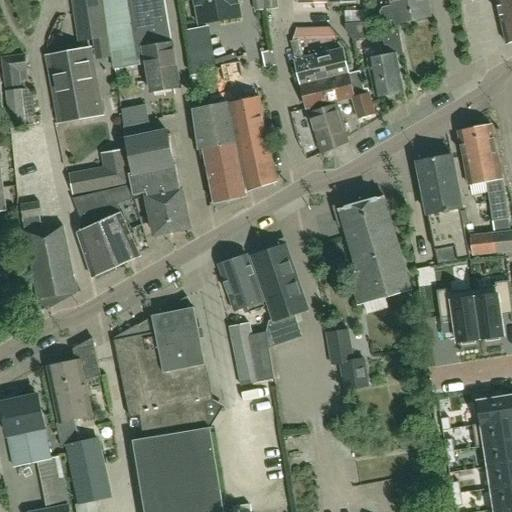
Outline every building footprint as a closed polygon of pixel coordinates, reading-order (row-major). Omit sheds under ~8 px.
[(101,0),(71,0),(74,17),(76,16),(77,21),(75,21),(78,42),(107,38),(101,0)] [(106,0),(103,1),(108,32),(114,70),(147,65),(152,92),(176,88),(174,74),(177,74),(174,57),(172,58),(170,44),(162,0),(106,0)] [(237,0),(194,0),(200,26),(241,18),(237,0)] [(264,10),(263,0),(252,0),(254,11),(265,10),(264,10)] [(277,0),(263,0),(264,10),(279,9),(277,0)] [(389,0),(391,7),(383,9),(381,13),(382,20),(386,22),(394,20),(395,25),(403,23),(397,0),(389,0)] [(397,0),(403,23),(431,18),(427,0),(397,0)] [(511,0),(495,0),(506,45),(511,41),(511,0)] [(353,40),(369,38),(368,23),(346,25),(346,32),(353,40)] [(382,35),(387,56),(368,60),(376,97),(404,92),(396,56),(403,55),(398,34),(382,35)] [(67,50),(80,121),(102,117),(89,48),(67,50)] [(58,125),(80,121),(67,50),(45,53),(58,125)] [(272,51),(262,53),(265,68),(277,66),(272,51)] [(343,51),(296,63),(303,90),(350,79),(343,51)] [(2,58),(6,88),(22,86),(21,82),(28,78),(28,70),(25,54),(2,58)] [(251,84),(250,65),(233,66),(234,85),(251,84)] [(354,78),(350,79),(353,99),(359,121),(374,115),(369,93),(364,94),(360,77),(354,78)] [(350,79),(303,90),(308,110),(309,110),(336,104),(353,99),(350,79)] [(26,127),(22,90),(6,91),(10,129),(26,127)] [(277,182),(260,98),(245,101),(262,186),(277,182)] [(247,190),(262,186),(245,101),(230,105),(247,190)] [(246,196),(245,191),(235,141),(234,141),(230,120),(227,103),(212,107),(194,110),(199,150),(203,149),(215,202),(230,199),(246,196)] [(336,104),(309,110),(321,154),(348,143),(338,106),(337,107),(336,104)] [(153,134),(150,121),(124,126),(127,140),(134,173),(129,174),(134,196),(147,193),(155,234),(173,231),(190,228),(177,165),(175,166),(168,131),(153,134)] [(469,185),(480,183),(486,182),(489,196),(505,193),(492,126),(459,132),(469,185)] [(105,167),(94,169),(98,191),(123,186),(131,185),(125,150),(102,154),(105,167)] [(438,265),(458,261),(470,259),(461,208),(462,208),(452,156),(418,162),(435,251),(438,265)] [(116,202),(110,190),(74,199),(80,215),(79,215),(85,229),(77,233),(93,277),(140,255),(116,203),(116,202)] [(493,222),(509,220),(505,193),(489,196),(493,222)] [(388,308),(384,295),(411,287),(384,198),(385,197),(385,196),(381,197),(382,198),(342,210),(341,209),(339,209),(362,287),(354,289),(358,303),(363,301),(367,314),(388,308)] [(39,202),(20,206),(38,299),(76,292),(63,225),(41,229),(38,216),(41,215),(39,202)] [(473,256),(511,251),(511,231),(471,237),(473,256)] [(252,257),(273,320),(270,321),(267,332),(253,335),(250,323),(229,327),(241,386),(257,383),(257,382),(274,379),(269,348),(302,337),(295,314),(308,310),(286,245),(252,257)] [(235,311),(248,307),(249,312),(265,306),(249,256),(220,265),(235,311)] [(496,286),(473,289),(480,339),(488,338),(489,341),(501,340),(500,336),(504,336),(501,315),(511,313),(511,298),(509,280),(495,282),(496,286)] [(451,289),(437,291),(441,319),(454,317),(458,342),(461,342),(462,345),(474,343),(474,340),(480,339),(473,289),(451,292),(451,289)] [(212,401),(196,311),(188,297),(116,338),(130,417),(147,414),(151,437),(134,440),(147,511),(225,511),(210,429),(209,429),(205,402),(212,401)] [(340,364),(345,390),(369,386),(364,359),(353,360),(348,330),(327,333),(332,365),(340,364)] [(48,368),(60,423),(93,416),(85,379),(101,376),(93,340),(74,350),(77,361),(48,368)] [(16,467),(52,459),(39,396),(2,404),(16,467)] [(511,396),(474,403),(477,426),(511,421),(511,396)] [(449,418),(441,419),(443,431),(451,430),(449,418)] [(477,426),(472,426),(476,449),(486,448),(486,447),(511,442),(511,421),(477,426)] [(113,498),(100,438),(61,447),(64,464),(69,464),(77,503),(75,504),(76,511),(98,511),(97,501),(113,498)] [(453,439),(444,441),(446,452),(454,451),(453,439)] [(511,442),(486,447),(486,448),(489,468),(511,464),(511,442)] [(454,451),(446,452),(448,465),(456,463),(454,451)] [(511,464),(489,468),(493,490),(511,486),(511,464)] [(48,509),(33,511),(71,511),(65,477),(43,482),(48,509)] [(459,482),(451,483),(453,495),(461,494),(459,482)] [(511,486),(493,490),(496,511),(511,508),(511,486)] [(461,494),(453,495),(455,507),(463,506),(461,494)]
